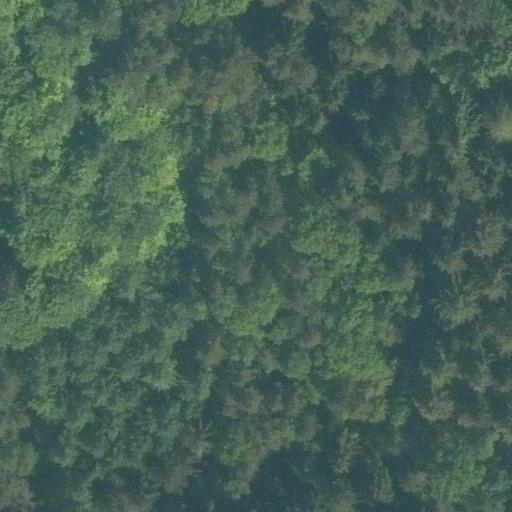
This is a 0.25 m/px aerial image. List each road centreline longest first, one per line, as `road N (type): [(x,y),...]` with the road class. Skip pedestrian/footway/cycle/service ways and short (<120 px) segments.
road 1 (track): [(291,125),(352,282),(492,511)]
road 2 (track): [(291,125),(231,0)]
